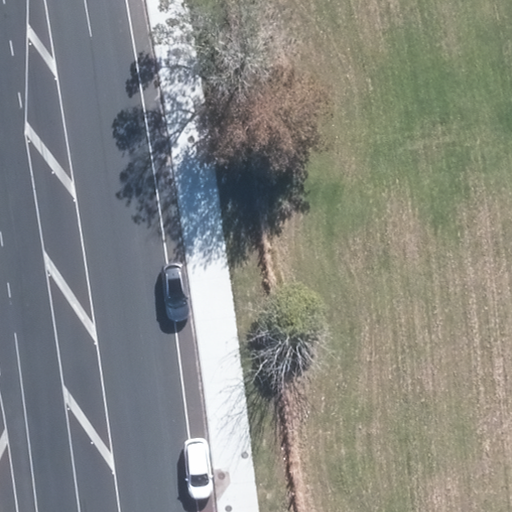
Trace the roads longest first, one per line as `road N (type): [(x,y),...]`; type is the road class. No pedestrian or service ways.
road 1 (secondary): [(49,145),(96,511)]
road 2 (secondary): [(26,0),(49,145)]
road 3 (secondary): [(49,145),(0,34)]
